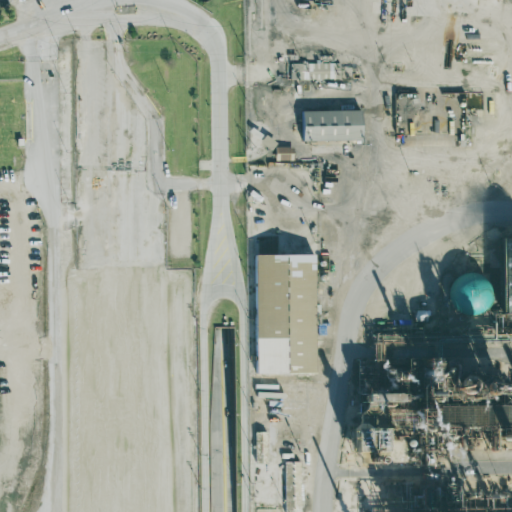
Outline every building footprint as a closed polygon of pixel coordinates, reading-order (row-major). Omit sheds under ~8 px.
[(289,80),(329,79),(328,63),(289,64),(289,80)] [(299,111),(300,141),(359,140),(359,110),(299,111)] [(273,161),(291,161),(291,148),(274,147),(273,161)] [(252,254),(254,374),(314,373),(312,254),(252,254)] [(452,316),(490,310),(485,273),(447,278),(452,316)] [(511,405),(434,405),(434,426),(511,426),(511,405)] [(298,511),(300,462),(283,461),(282,511),(298,511)]
